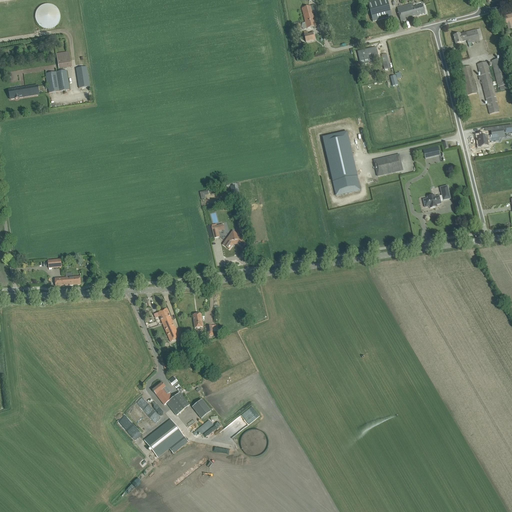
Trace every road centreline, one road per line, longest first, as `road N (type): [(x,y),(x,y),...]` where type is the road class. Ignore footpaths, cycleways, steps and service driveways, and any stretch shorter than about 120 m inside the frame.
road 1 (tertiary): [(15,297),(178,288),(485,239)]
road 2 (unclassified): [(485,239),(435,26)]
